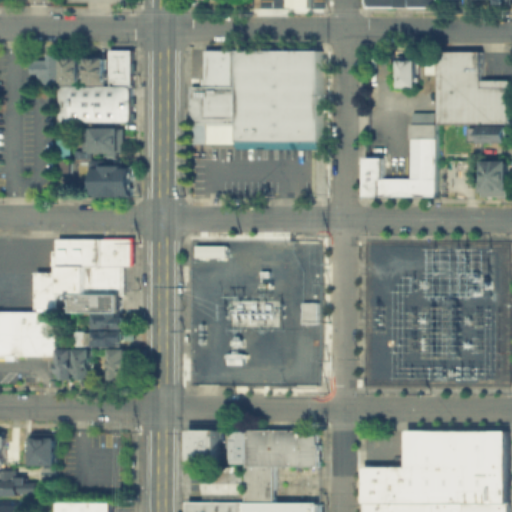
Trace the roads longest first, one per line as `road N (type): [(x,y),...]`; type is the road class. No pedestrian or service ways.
road 1 (tertiary): [(163,0),(160,511)]
road 2 (residential): [(0,217),(511,219)]
road 3 (residential): [(0,27),(511,28)]
road 4 (residential): [(345,0),(343,409)]
road 5 (residential): [(0,407),(343,409)]
road 6 (residential): [(343,409),(511,409)]
